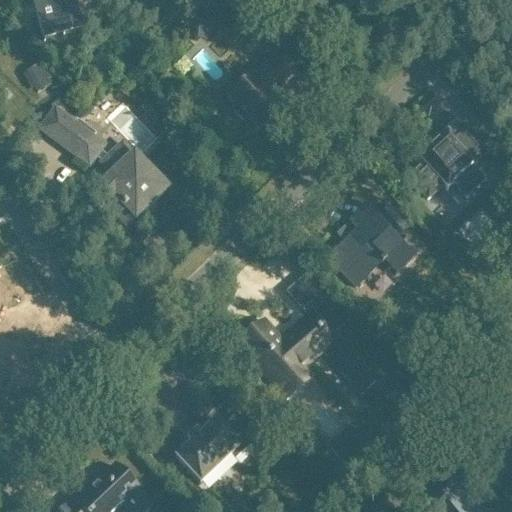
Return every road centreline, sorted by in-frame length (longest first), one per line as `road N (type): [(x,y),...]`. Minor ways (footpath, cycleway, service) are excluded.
road 1 (residential): [(109,366),(503,0)]
road 2 (residential): [(109,366),(0,196)]
road 3 (residential): [(0,468),(109,366)]
